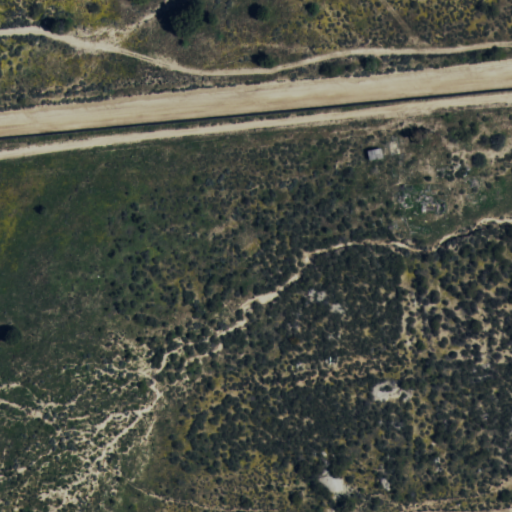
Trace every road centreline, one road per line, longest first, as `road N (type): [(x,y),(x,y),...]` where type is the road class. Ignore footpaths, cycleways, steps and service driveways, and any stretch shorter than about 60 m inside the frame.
road 1 (residential): [(511,101),(0,156)]
road 2 (track): [(511,70),(0,119)]
